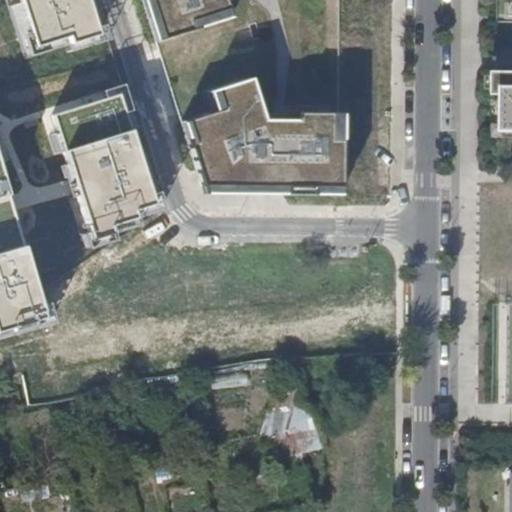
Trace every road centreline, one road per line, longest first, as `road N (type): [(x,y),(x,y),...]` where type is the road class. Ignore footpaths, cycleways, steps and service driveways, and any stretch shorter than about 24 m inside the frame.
road 1 (residential): [(113,0),(181,213),(199,226),(423,228)]
road 2 (residential): [(423,228),(423,511)]
road 3 (residential): [(423,0),(423,228)]
